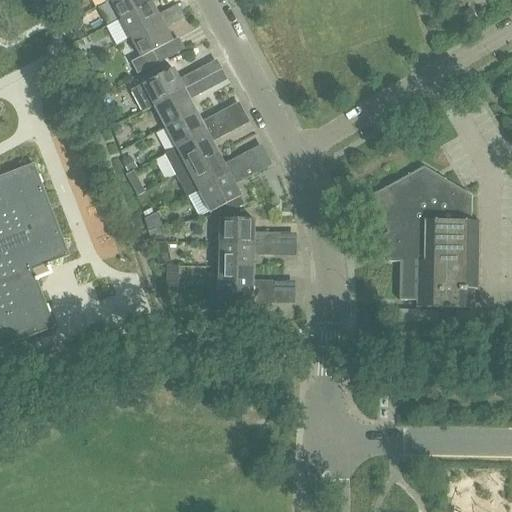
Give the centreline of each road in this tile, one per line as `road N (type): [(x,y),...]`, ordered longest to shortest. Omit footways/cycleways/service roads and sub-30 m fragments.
road 1 (unclassified): [(328,436),(328,261),(294,156)]
road 2 (residential): [(294,156),(511,26)]
road 3 (unclassified): [(511,443),(328,436)]
road 4 (unclassified): [(294,156),(210,0)]
